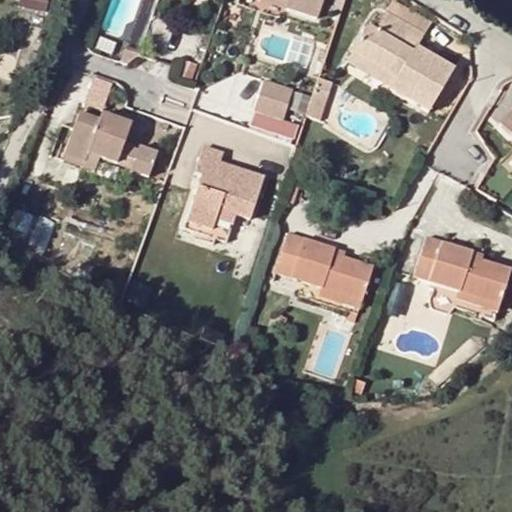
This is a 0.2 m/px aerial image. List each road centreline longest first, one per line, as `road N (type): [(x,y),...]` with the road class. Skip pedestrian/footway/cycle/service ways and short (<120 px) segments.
road 1 (residential): [(506,42),(434,168)]
road 2 (residential): [(196,93),(59,49)]
